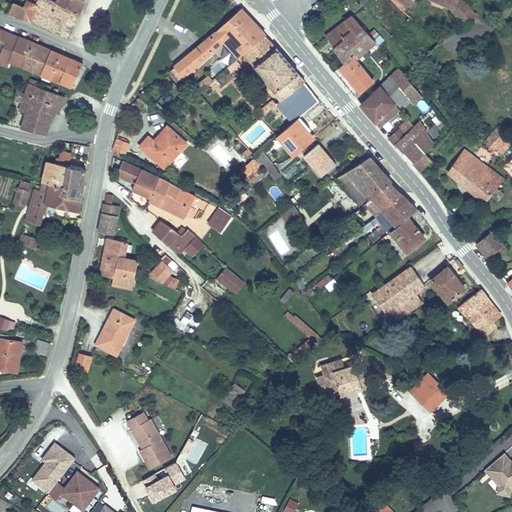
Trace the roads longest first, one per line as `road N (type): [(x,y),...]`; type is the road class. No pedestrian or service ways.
road 1 (tertiary): [(123,74),(52,380),(0,463)]
road 2 (tertiary): [(511,314),(258,0)]
road 3 (residential): [(123,74),(0,16)]
road 4 (unknown): [(65,336),(12,302),(1,231)]
